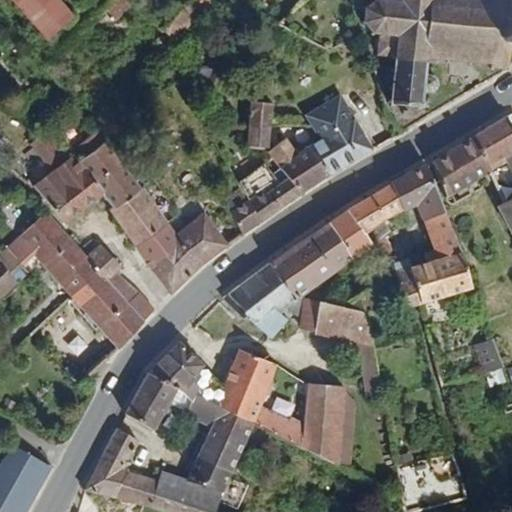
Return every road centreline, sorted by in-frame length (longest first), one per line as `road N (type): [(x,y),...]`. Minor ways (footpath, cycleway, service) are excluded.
road 1 (secondary): [(49,511),(98,412),(160,332),(271,242),(511,85)]
road 2 (unknown): [(0,180),(160,332),(214,364),(319,391),(343,491)]
